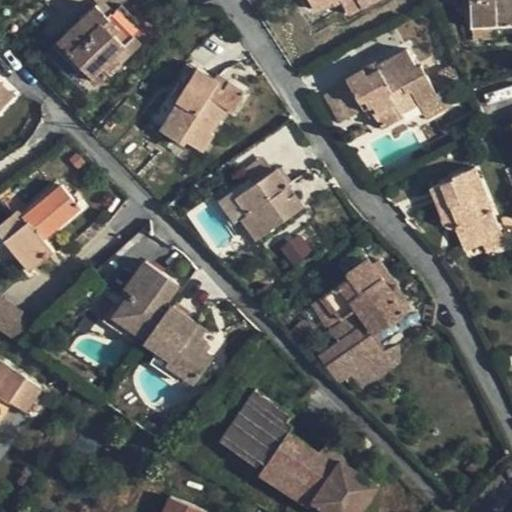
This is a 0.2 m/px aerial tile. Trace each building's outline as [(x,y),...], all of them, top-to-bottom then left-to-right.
[(314,0),(320,10),(331,5),(341,23),(387,0),(314,0)] [(511,0),(459,0),(460,9),(475,9),(476,43),(501,42),(500,27),(511,26),(511,0)] [(65,43),(105,83),(127,62),(122,57),(131,49),(130,47),(139,38),(116,14),(112,18),(101,7),(65,43)] [(329,99),(343,125),(376,106),(380,112),(377,114),(386,129),(405,118),(398,105),(411,98),(409,93),(414,91),(430,120),(455,106),(447,91),(464,82),(455,65),(441,73),(444,79),(434,84),(424,66),(420,68),(410,50),(381,66),(379,63),(350,79),(353,85),(329,99)] [(167,131),(192,146),(194,143),(209,153),(220,134),(217,133),(232,108),(239,112),(251,91),(222,74),(219,79),(195,64),(175,97),(184,103),(167,131)] [(0,117),(18,99),(0,81),(0,117)] [(231,196),(262,239),(265,236),(270,242),(294,225),(290,219),(309,206),(295,187),(304,181),(291,162),(258,186),(253,180),(231,196)] [(437,189),(450,226),(452,229),(456,231),(461,231),(467,247),(487,240),(490,249),(507,243),(481,169),(458,177),(460,181),(437,189)] [(11,242),(36,272),(59,253),(48,240),(84,210),(61,182),(0,231),(9,243),(11,242)] [(342,345),(325,357),(345,385),(387,355),(368,328),(370,326),(378,337),(411,313),(405,305),(412,300),(400,283),(393,288),(374,261),(352,276),(354,280),(331,297),(349,322),(334,332),(342,345)] [(100,317),(146,350),(149,345),(164,356),(152,374),(178,393),(189,379),(201,388),(220,361),(209,353),(215,345),(207,340),(212,334),(176,308),(173,311),(166,306),(170,301),(172,302),(183,287),(154,265),(128,301),(122,297),(116,305),(111,302),(100,317)] [(1,304),(0,305),(0,332),(22,348),(39,331),(1,304)] [(295,335),(302,342),(317,327),(310,320),(295,335)] [(0,423),(5,422),(0,410),(0,396),(2,396),(29,415),(46,391),(0,359),(0,423)] [(265,390),(227,441),(263,467),(267,463),(271,466),(264,475),(313,511),(318,506),(325,511),(367,511),(384,490),(354,467),(338,444),(329,444),(322,454),(291,431),(300,417),(265,390)] [(207,511),(176,499),(170,511),(207,511)]
